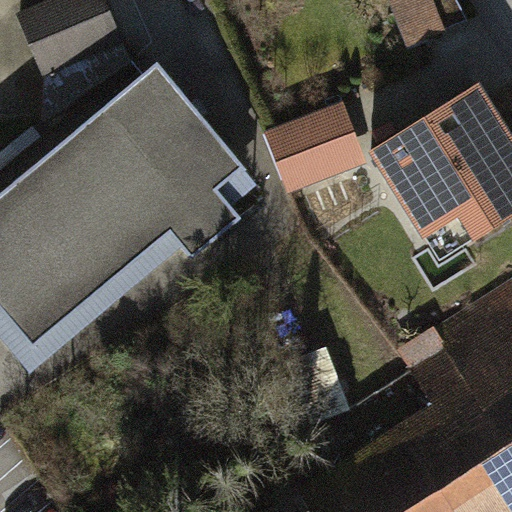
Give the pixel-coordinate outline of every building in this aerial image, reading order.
[(37,0),(7,12),(30,72),(110,41),(94,0),(37,0)] [(376,0),(395,48),(456,19),(445,0),(376,0)] [(142,68),(0,185),(0,362),(1,363),(161,230),(183,256),(222,223),(197,193),(226,169),(142,68)] [(511,147),(477,91),(372,156),(441,266),(511,222),(511,147)] [(291,195),(367,168),(344,105),(268,132),(291,195)] [(511,511),(511,284),(389,361),(419,409),(282,495),(285,501),(292,511),(511,511)] [(267,511),(292,511),(285,501),(267,511)]
